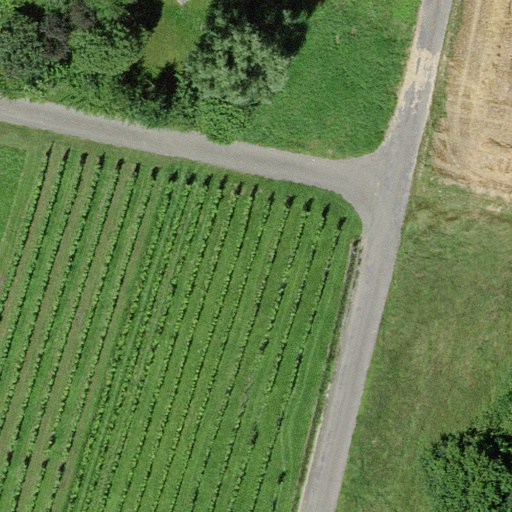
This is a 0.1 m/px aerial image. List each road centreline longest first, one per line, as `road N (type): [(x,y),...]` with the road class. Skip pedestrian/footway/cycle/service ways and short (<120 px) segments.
road 1 (track): [(334,511),(445,0)]
road 2 (track): [(399,198),(0,114)]
